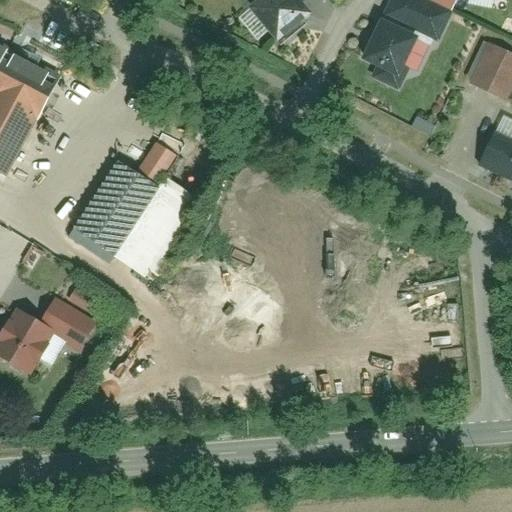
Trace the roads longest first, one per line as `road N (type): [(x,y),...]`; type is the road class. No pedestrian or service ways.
road 1 (tertiary): [(0,474),(496,437)]
road 2 (residential): [(497,232),(293,122)]
road 3 (residential): [(293,122),(101,27)]
road 4 (residential): [(496,437),(484,259),(497,232)]
road 5 (residential): [(368,0),(293,122)]
